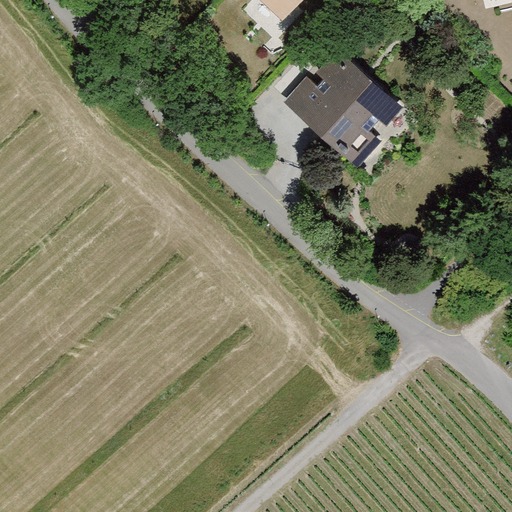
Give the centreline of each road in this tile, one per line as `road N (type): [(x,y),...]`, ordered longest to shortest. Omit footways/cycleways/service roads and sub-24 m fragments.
road 1 (residential): [(82,25),(269,207),(406,325)]
road 2 (track): [(428,338),(242,511)]
road 3 (residential): [(406,325),(511,215)]
road 4 (residential): [(406,325),(458,351),(511,396)]
